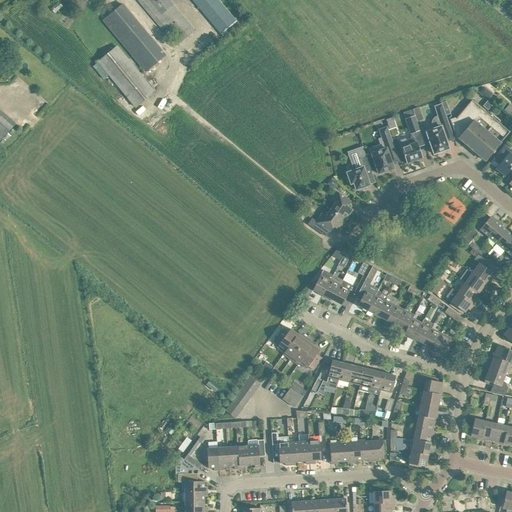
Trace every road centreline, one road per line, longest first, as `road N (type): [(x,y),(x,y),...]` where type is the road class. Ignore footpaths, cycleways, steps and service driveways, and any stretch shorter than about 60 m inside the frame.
road 1 (residential): [(423,495),(389,472),(238,484),(224,497),(224,511)]
road 2 (residential): [(462,371),(376,349),(286,307)]
road 3 (residential): [(511,209),(477,182),(435,173),(393,189),(370,212)]
